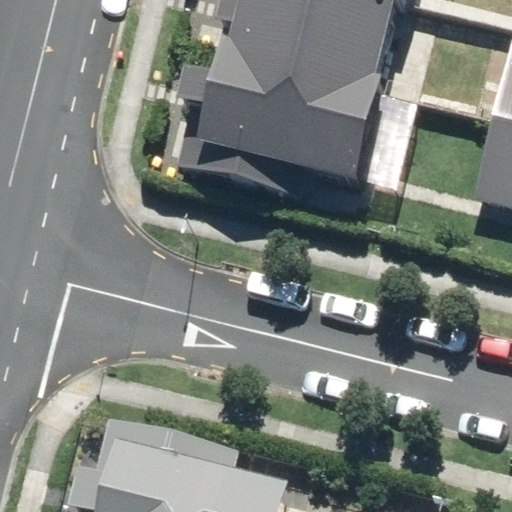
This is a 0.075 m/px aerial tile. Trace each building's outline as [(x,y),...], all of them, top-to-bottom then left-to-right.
[(339,0),(244,0),(227,73),(393,114),(416,19),(339,0)] [(339,0),(416,19),(420,0),(339,0)] [(227,73),(203,168),(369,209),(393,114),(227,73)] [(511,131),(511,92),(503,129),(511,131)] [(511,214),(511,131),(503,129),(483,208),(511,214)] [(110,418),(87,511),(280,511),(292,463),(110,418)]
